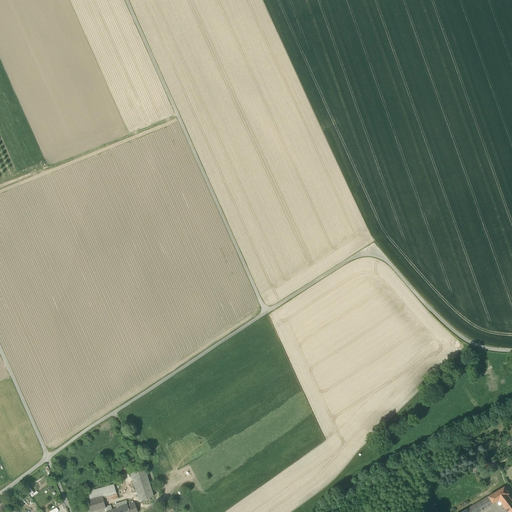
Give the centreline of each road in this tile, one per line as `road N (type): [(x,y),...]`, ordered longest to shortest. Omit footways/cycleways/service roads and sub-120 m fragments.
road 1 (unclassified): [(265,313),(125,0)]
road 2 (unclassified): [(265,313),(370,249),(465,341),(511,351)]
road 3 (unclassified): [(47,457),(265,313)]
road 4 (track): [(0,187),(177,115)]
